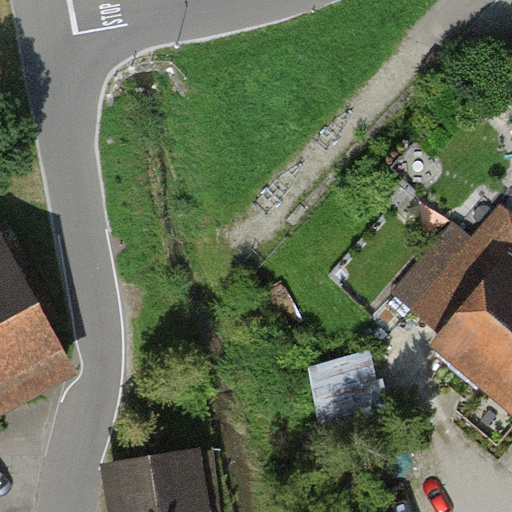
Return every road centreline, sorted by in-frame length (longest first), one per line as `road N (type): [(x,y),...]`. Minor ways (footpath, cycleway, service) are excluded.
road 1 (residential): [(70,511),(103,363),(52,40)]
road 2 (unclassified): [(52,40),(253,0)]
